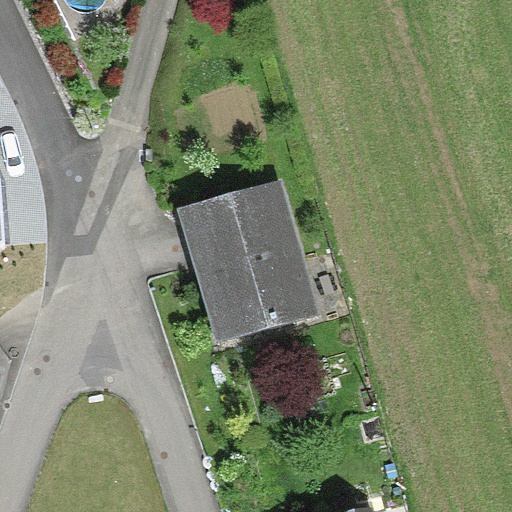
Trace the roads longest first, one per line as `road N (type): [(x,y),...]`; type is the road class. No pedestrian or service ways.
road 1 (residential): [(0,47),(48,148),(79,244),(70,306)]
road 2 (track): [(159,0),(109,180),(79,244)]
road 3 (residential): [(70,306),(138,364),(189,511)]
road 4 (residential): [(70,306),(0,505)]
